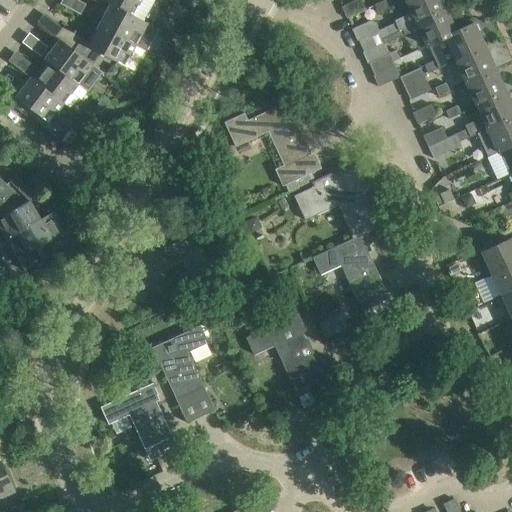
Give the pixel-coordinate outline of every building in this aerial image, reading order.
[(143,21),(155,1),(153,0),(101,0),(110,4),(133,16),(143,21)] [(365,9),(361,0),(355,0),(342,7),(347,18),(365,9)] [(383,0),(374,4),(378,12),(389,8),(385,0),(383,0)] [(416,23),(446,9),(442,0),(405,0),(406,0),(411,13),(395,20),(396,22),(386,27),(389,35),(416,23)] [(110,4),(99,25),(136,45),(136,44),(147,50),(158,29),(143,21),(133,16),(110,4)] [(181,20),(185,11),(174,6),(169,14),(181,20)] [(457,32),(456,31),(446,9),(416,23),(389,35),(386,27),(379,30),(376,32),(377,32),(375,33),(375,32),(359,40),(364,52),(363,52),(368,63),(369,63),(386,55),(386,56),(387,55),(390,53),(385,44),(408,33),(417,36),(421,34),(427,46),(445,38),(445,37),(457,32)] [(379,30),(375,22),(370,20),(352,29),(357,41),(359,40),(375,32),(375,33),(377,32),(376,32),(379,30)] [(455,60),(485,46),(475,23),(456,31),(457,32),(445,37),(445,38),(455,60)] [(64,25),(55,37),(90,63),(98,53),(124,66),(136,45),(99,25),(89,44),(64,25)] [(48,62),(88,92),(103,72),(59,40),(44,60),(48,62)] [(466,83),(496,69),(485,46),(455,60),(466,83)] [(378,87),(400,77),(393,61),(400,58),(396,50),(390,53),(387,55),(386,56),(386,55),(369,63),(375,75),(374,76),(378,87)] [(435,60),(424,65),(428,73),(439,68),(435,60)] [(72,93),(78,84),(48,62),(34,80),(64,103),(69,107),(77,97),(72,93)] [(420,65),(400,75),(410,97),(431,88),(420,65)] [(477,106),(506,92),(496,69),(466,83),(477,106)] [(64,103),(34,80),(31,78),(15,98),(49,123),(64,103)] [(121,93),(127,86),(117,78),(111,86),(121,93)] [(450,91),(446,82),(435,88),(439,96),(450,91)] [(487,129),(511,117),(511,103),(506,92),(477,106),(482,118),(465,125),(466,128),(456,133),(460,141),(487,129)] [(107,112),(112,105),(102,98),(97,105),(107,112)] [(293,113),(297,111),(292,100),(248,120),(245,113),(224,122),(236,147),(267,132),(283,166),(274,170),(282,187),(306,176),(299,160),(312,154),(293,113)] [(413,110),(418,122),(436,115),(432,103),(413,110)] [(456,105),(445,111),(449,119),(460,114),(456,105)] [(97,134),(99,131),(82,116),(75,125),(82,131),(71,145),(82,154),(97,134)] [(511,145),(511,117),(487,129),(498,152),(509,147),(511,145)] [(447,139),(447,138),(442,127),(423,135),(428,147),(446,139),(447,139)] [(460,141),(456,133),(447,138),(447,139),(446,139),(428,147),(434,159),(462,146),(460,141)] [(366,184),(356,162),(356,161),(312,182),(314,186),(294,196),(302,214),(305,221),(337,206),(352,239),(365,233),(365,234),(381,226),(362,186),(366,184)] [(0,178),(0,204),(22,183),(23,183),(16,176),(6,185),(0,178)] [(41,220),(41,219),(30,200),(35,195),(23,183),(22,183),(0,204),(0,212),(3,216),(0,217),(0,228),(7,240),(18,234),(17,233),(41,220)] [(247,208),(244,202),(237,205),(240,211),(247,208)] [(18,234),(7,240),(25,270),(49,256),(42,245),(63,232),(56,219),(58,218),(54,211),(41,219),(41,220),(17,233),(18,234)] [(256,216),(245,222),(251,233),(256,230),(259,222),(256,216)] [(370,244),(365,234),(365,233),(352,239),(312,257),(320,275),(341,265),(362,310),(390,298),(366,246),(370,244)] [(511,238),(481,252),(491,274),(511,264),(511,238)] [(458,264),(449,268),(452,274),(461,270),(458,264)] [(511,264),(491,274),(501,296),(511,290),(511,264)] [(511,290),(501,296),(511,318),(511,317),(511,290)] [(342,312),(319,323),(326,340),(330,338),(350,329),(342,312)] [(296,391),(323,378),(300,327),(304,325),(298,313),(246,337),(254,354),(275,345),(296,391)] [(188,423),(215,410),(188,352),(209,342),(201,325),(149,349),(154,361),(158,359),(188,423)] [(178,448),(177,447),(154,396),(159,394),(153,382),(101,407),(109,424),(129,414),(150,460),(142,464),(149,478),(166,469),(160,456),(178,448)] [(0,497),(16,491),(2,460),(0,461),(0,497)] [(460,511),(454,498),(443,503),(446,511),(460,511)] [(255,511),(251,502),(227,511),(255,511)]
